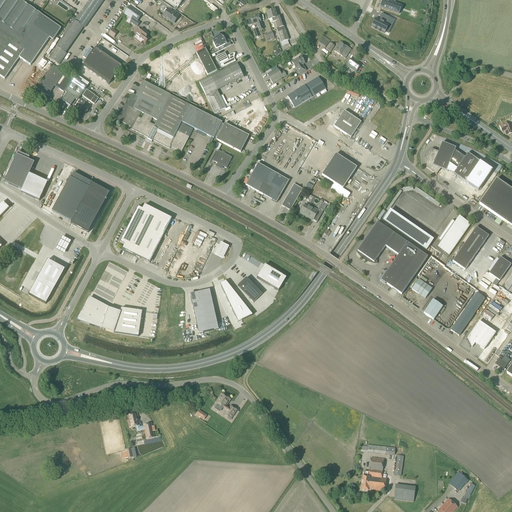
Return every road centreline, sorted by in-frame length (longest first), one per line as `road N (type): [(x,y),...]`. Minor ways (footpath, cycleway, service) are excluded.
road 1 (primary): [(112,363),(188,367),(261,338),(311,290),(397,161)]
road 2 (unclassified): [(332,511),(253,398),(230,383),(121,382),(56,403),(38,396),(34,380)]
road 3 (unclassified): [(511,389),(319,251),(224,196)]
road 4 (unclassified): [(133,188),(234,238),(236,257),(213,277),(184,284),(102,252)]
road 5 (unclassified): [(224,196),(278,114),(237,35),(223,24)]
road 6 (unclassified): [(93,134),(148,55),(223,24)]
road 7 (track): [(0,428),(144,398)]
road 8 (unclassified): [(224,196),(93,134)]
road 9 (unclassified): [(397,161),(511,240)]
road 10 (unclassified): [(9,132),(133,188)]
road 11 (unclassified): [(102,252),(0,188)]
